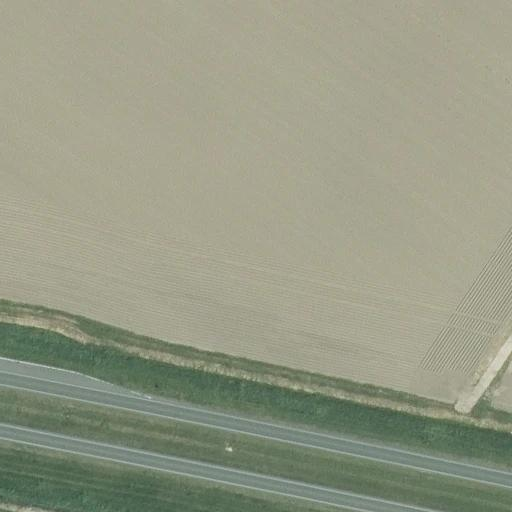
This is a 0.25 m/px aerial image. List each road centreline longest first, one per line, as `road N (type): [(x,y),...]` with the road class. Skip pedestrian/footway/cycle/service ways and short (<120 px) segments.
road 1 (trunk): [(511,482),(0,378)]
road 2 (trunk): [(0,432),(407,511)]
